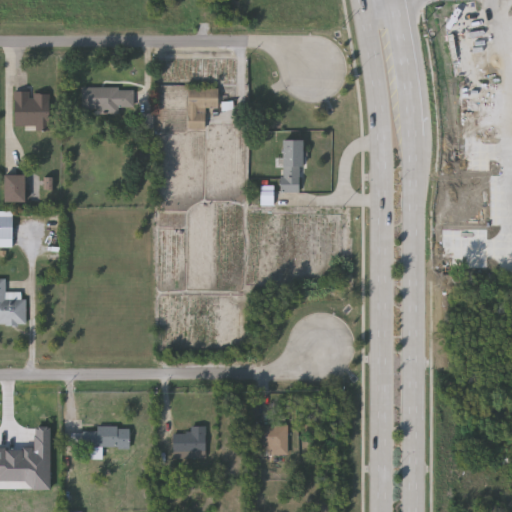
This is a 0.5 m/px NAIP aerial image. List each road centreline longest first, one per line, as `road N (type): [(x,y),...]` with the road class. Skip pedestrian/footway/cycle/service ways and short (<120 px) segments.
road 1 (primary): [(364,4),(380,181),(380,511)]
road 2 (primary): [(418,511),(415,137)]
road 3 (residential): [(324,351),(276,375),(0,373)]
road 4 (residential): [(314,69),(254,31),(0,36)]
road 5 (primary): [(415,137),(400,0)]
